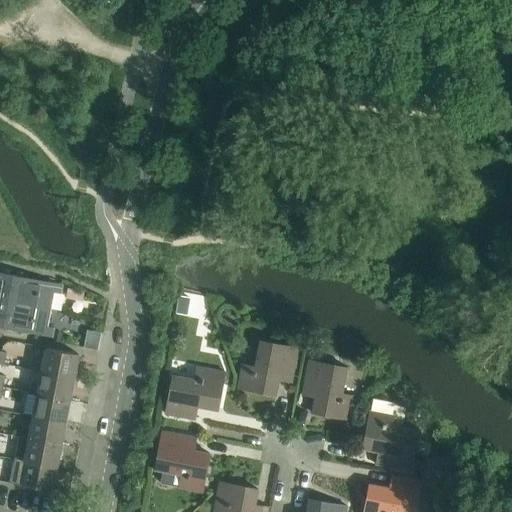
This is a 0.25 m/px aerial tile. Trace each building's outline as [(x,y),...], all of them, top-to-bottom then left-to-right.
[(13,275),(0,272),(0,300),(8,302),(13,275)] [(13,275),(8,302),(50,310),(53,293),(60,294),(62,285),(13,275)] [(179,296),(176,314),(188,316),(190,298),(179,296)] [(8,302),(3,328),(52,338),(53,332),(53,328),(46,327),(50,310),(8,302)] [(95,309),(94,317),(102,319),(103,311),(95,309)] [(88,331),(85,348),(98,351),(101,333),(88,331)] [(52,338),(51,342),(60,343),(62,333),(53,332),(52,338)] [(242,365),(237,389),(276,396),(280,375),(292,378),(298,348),(260,341),(254,367),(242,365)] [(46,348),(41,372),(74,378),(78,355),(46,348)] [(308,360),(303,390),(316,393),(312,413),(350,420),(355,397),(342,394),(347,367),(308,360)] [(172,376),(165,414),(190,419),(193,406),(218,411),(225,372),(197,367),(194,380),(172,376)] [(41,372),(37,394),(70,401),(74,378),(41,372)] [(37,394),(33,417),(65,423),(70,401),(37,394)] [(370,410),(362,449),(383,453),(380,465),(410,471),(417,433),(391,428),(393,415),(370,410)] [(33,417),(28,439),(61,445),(65,423),(33,417)] [(162,432),(154,470),(181,475),(179,488),(202,492),(210,454),(189,450),(192,437),(162,432)] [(18,437),(14,459),(24,460),(24,462),(57,468),(61,445),(28,439),(18,437)] [(14,459),(10,483),(52,491),(57,468),(24,462),(24,460),(14,459)] [(369,485),(363,511),(415,511),(422,481),(396,477),(394,489),(369,485)] [(219,482),(215,505),(228,508),(226,511),(265,511),(254,510),(258,489),(219,482)] [(345,511),(347,506),(309,499),(306,511),(345,511)]
